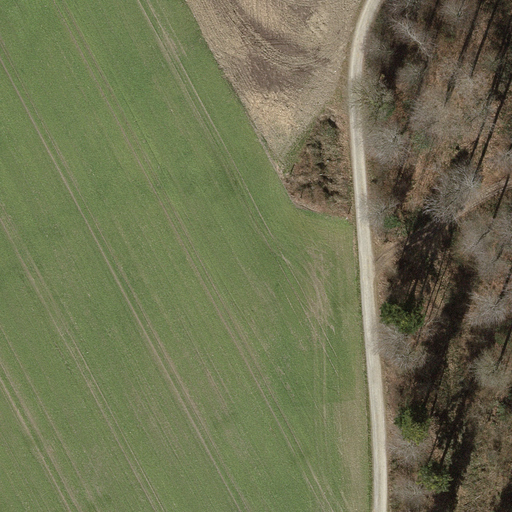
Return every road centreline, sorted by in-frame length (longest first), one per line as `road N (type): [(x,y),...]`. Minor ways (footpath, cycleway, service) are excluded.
road 1 (track): [(375,0),(363,38),(359,108),(381,511)]
road 2 (track): [(459,511),(464,444),(452,328),(422,239)]
road 3 (track): [(368,264),(511,183)]
